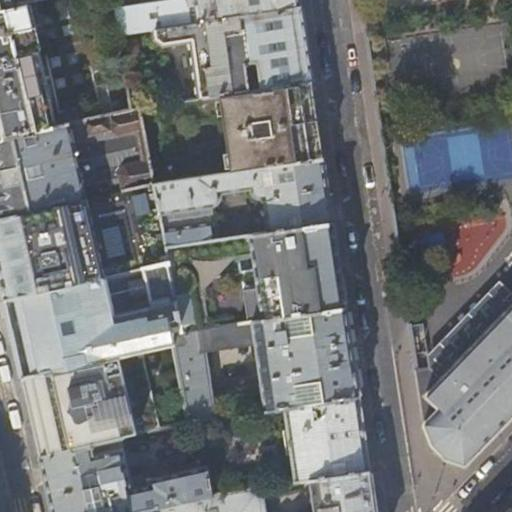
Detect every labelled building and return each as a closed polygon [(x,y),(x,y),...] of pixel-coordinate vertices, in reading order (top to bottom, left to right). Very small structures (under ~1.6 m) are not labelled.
[(0,0),(0,8),(28,2),(37,0),(0,0)] [(114,0),(119,34),(154,29),(300,6),(299,0),(114,0)] [(28,2),(0,8),(0,61),(39,53),(28,2)] [(300,6),(154,29),(155,38),(164,45),(192,41),(201,98),(311,81),(305,40),(300,6)] [(39,53),(0,61),(0,138),(56,126),(39,53)] [(311,81),(201,98),(161,104),(171,167),(151,169),(154,183),(323,158),(316,116),(311,81)] [(56,126),(0,138),(0,218),(60,205),(125,190),(154,183),(151,169),(139,108),(56,126)] [(323,158),(154,183),(166,247),(216,240),(211,207),(216,205),(219,202),(220,199),(221,193),(251,189),(253,193),(255,196),(260,198),(263,199),(269,232),(332,222),(327,190),(323,158)] [(154,183),(125,190),(130,210),(134,214),(146,267),(169,262),(166,247),(154,183)] [(60,205),(0,218),(0,278),(5,299),(85,281),(79,252),(85,251),(84,247),(90,246),(87,231),(86,229),(84,227),(82,226),(79,226),(78,223),(77,221),(74,221),(64,222),(60,205)] [(332,222),(269,232),(216,240),(166,247),(169,262),(181,331),(345,307),(338,264),(332,222)] [(181,331),(169,262),(146,267),(85,281),(5,299),(13,334),(23,377),(143,351),(175,345),(173,332),(181,331)] [(345,307),(181,331),(173,332),(175,345),(189,424),(215,419),(213,404),(212,404),(204,351),(256,343),(265,411),(284,408),(358,396),(351,351),(345,307)] [(511,416),(511,307),(509,310),(505,314),(439,382),(429,371),(415,371),(423,424),(430,443),(445,458),(465,465),(511,416)] [(143,351),(23,377),(33,422),(40,455),(119,439),(160,430),(143,351)] [(358,396),(284,408),(295,482),(308,480),(369,470),(362,422),(358,396)] [(119,439),(40,455),(49,495),(53,511),(134,511),(211,495),(206,467),(149,479),(151,486),(144,488),(141,476),(128,479),(119,439)] [(369,470),(308,480),(312,511),(375,511),(374,506),(369,470)] [(263,511),(260,487),(211,495),(207,511),(263,511)]
